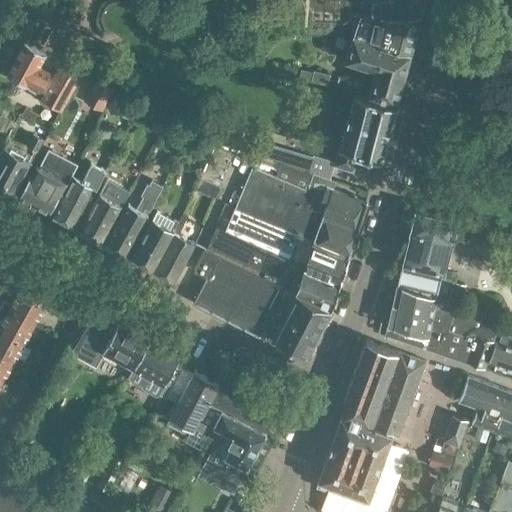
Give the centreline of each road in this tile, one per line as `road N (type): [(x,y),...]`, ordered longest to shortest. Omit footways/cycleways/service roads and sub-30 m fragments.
road 1 (residential): [(325,386),(0,217)]
road 2 (tertiary): [(325,386),(383,234),(413,124)]
road 3 (tertiary): [(275,511),(325,386)]
road 4 (tertiary): [(413,124),(441,0)]
